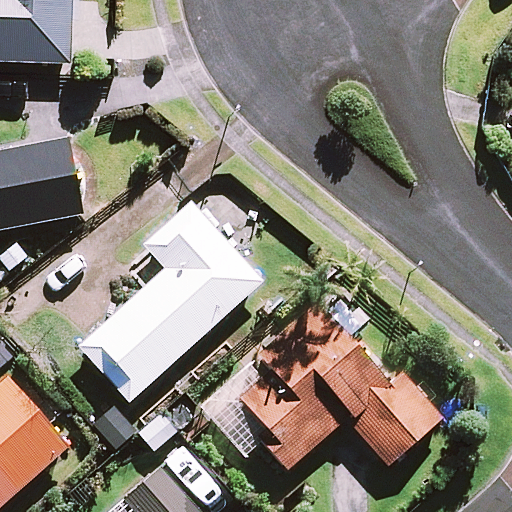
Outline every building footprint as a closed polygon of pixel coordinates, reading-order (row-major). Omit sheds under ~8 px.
[(0,0),(0,71),(72,74),(73,32),(82,32),(83,5),(74,5),(74,0),(0,0)] [(0,239),(82,223),(68,150),(0,163),(0,239)] [(80,357),(130,412),(264,291),(191,211),(143,254),(166,278),(80,357)] [(350,428),(389,474),(444,427),(406,382),(388,396),(318,314),(257,366),(271,382),(241,406),(268,438),(258,447),(287,481),(350,428)] [(162,419),(158,414),(134,436),(151,456),(194,417),(180,402),(162,419)] [(0,511),(4,511),(70,455),(43,425),(21,443),(0,419),(0,511)] [(194,511),(163,476),(122,511),(194,511)]
